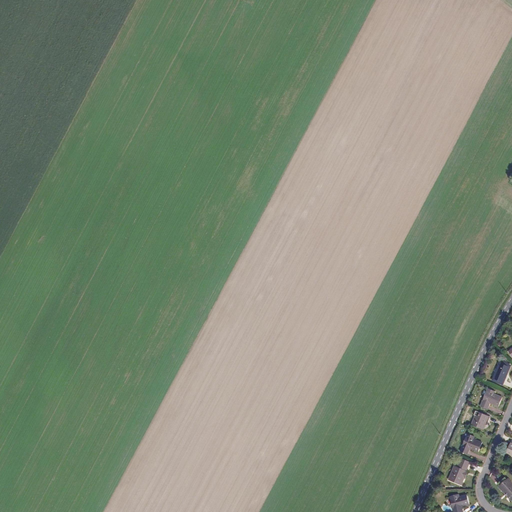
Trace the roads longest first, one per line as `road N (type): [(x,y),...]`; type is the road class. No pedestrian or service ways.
road 1 (tertiary): [(511,295),(414,511)]
road 2 (residential): [(511,406),(479,481),(481,498),(497,511)]
